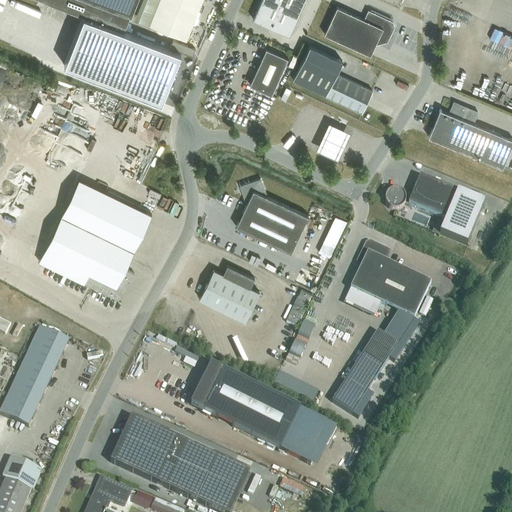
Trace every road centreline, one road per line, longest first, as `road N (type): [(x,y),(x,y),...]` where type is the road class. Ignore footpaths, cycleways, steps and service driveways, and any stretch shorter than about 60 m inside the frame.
road 1 (unclassified): [(48,511),(189,228),(183,137)]
road 2 (unclassified): [(183,137),(240,140),(338,187),(358,185),(428,79),(437,0)]
road 3 (unknown): [(105,386),(180,409),(298,469)]
road 4 (unclassified): [(183,137),(188,108),(238,0)]
road 5 (unknown): [(127,344),(0,280)]
